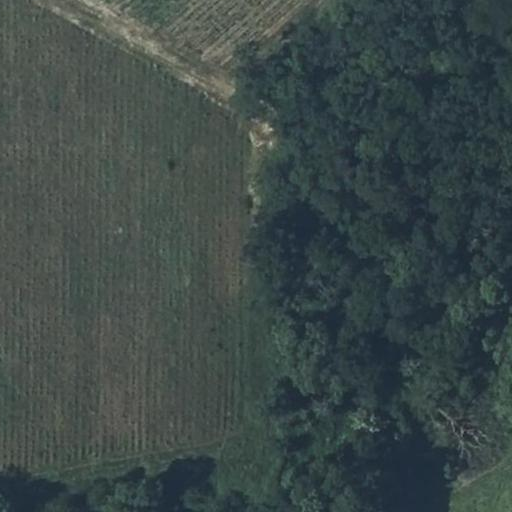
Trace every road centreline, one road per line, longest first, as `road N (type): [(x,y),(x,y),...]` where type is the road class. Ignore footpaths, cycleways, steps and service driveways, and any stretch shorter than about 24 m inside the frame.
road 1 (track): [(19,511),(218,466),(259,454),(266,444),(262,133),(255,100),(235,89),(330,0)]
road 2 (track): [(235,89),(72,0)]
